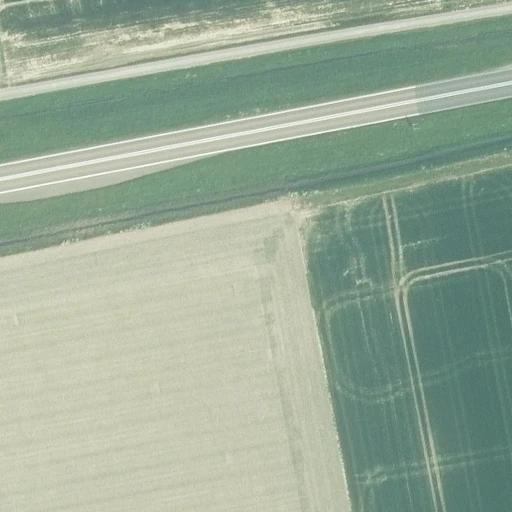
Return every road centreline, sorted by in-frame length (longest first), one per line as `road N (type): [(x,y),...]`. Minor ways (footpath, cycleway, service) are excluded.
road 1 (trunk): [(0,180),(511,83)]
road 2 (unclassified): [(511,5),(0,91)]
